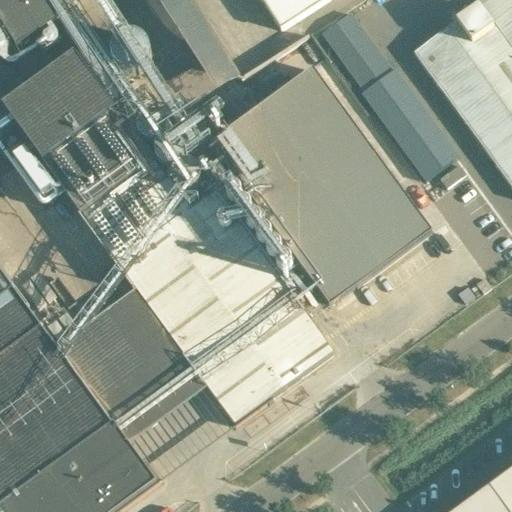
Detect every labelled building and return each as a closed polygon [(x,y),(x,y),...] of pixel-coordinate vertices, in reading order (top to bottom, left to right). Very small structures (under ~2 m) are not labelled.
[(0,0),(0,25),(18,53),(71,19),(59,0),(0,0)] [(260,0),(281,32),(330,0),(260,0)] [(511,0),(473,0),(480,8),(414,56),(511,189),(511,0)] [(96,47),(6,113),(25,139),(47,168),(123,273),(138,293),(208,390),(236,428),(334,356),(216,194),(189,213),(131,132),(157,113),(145,97),(137,103),(96,47)] [(223,163),(204,178),(216,194),(235,180),(330,310),(412,250),(433,235),(314,72),(293,87),(211,147),(223,163)] [(363,97),(427,184),(459,160),(396,73),(394,74),(364,96),(363,97)] [(0,511),(121,511),(160,483),(140,455),(137,458),(129,447),(57,352),(0,274),(0,511)] [(511,511),(511,473),(459,511),(511,511)]
